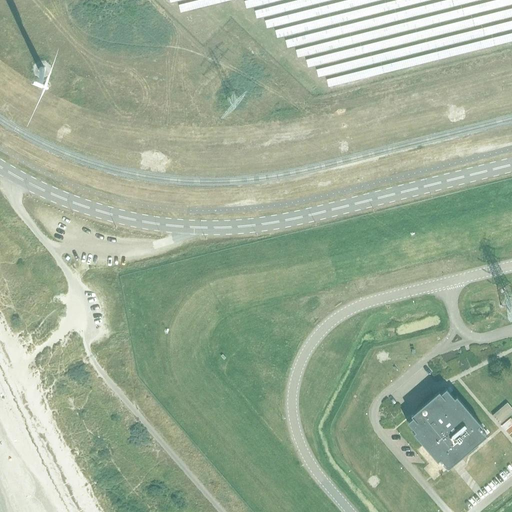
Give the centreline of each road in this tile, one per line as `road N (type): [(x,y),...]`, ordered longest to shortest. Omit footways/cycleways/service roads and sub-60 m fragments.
road 1 (unclassified): [(511,163),(329,209),(196,227),(110,214),(0,166)]
road 2 (unclassified): [(351,511),(317,472),(293,420),(299,363),(311,341),(356,305),(511,265)]
